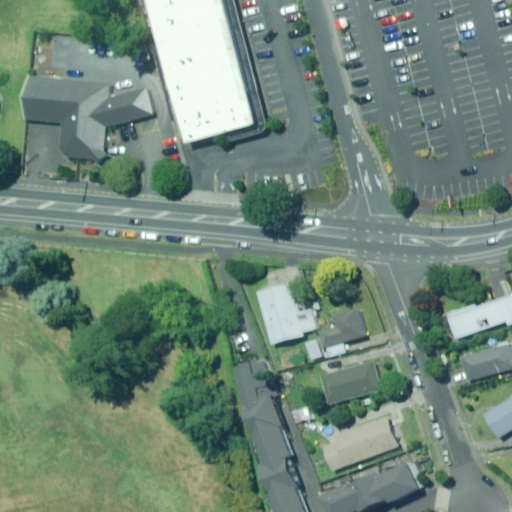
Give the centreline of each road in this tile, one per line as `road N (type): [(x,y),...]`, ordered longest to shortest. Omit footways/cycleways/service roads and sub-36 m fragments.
road 1 (secondary): [(377,231),(0,198)]
road 2 (residential): [(377,231),(477,511)]
road 3 (secondary): [(511,230),(463,241),(377,231)]
